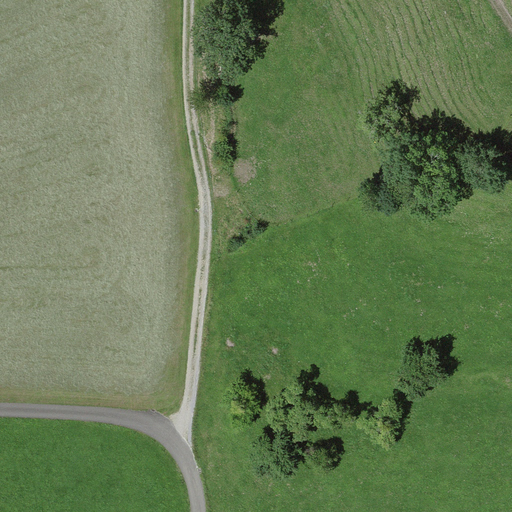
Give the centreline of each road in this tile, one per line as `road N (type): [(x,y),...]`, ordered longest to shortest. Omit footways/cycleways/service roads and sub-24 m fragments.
road 1 (track): [(194,0),(198,255),(191,402),(174,441)]
road 2 (track): [(199,511),(174,441),(153,425),(0,411)]
